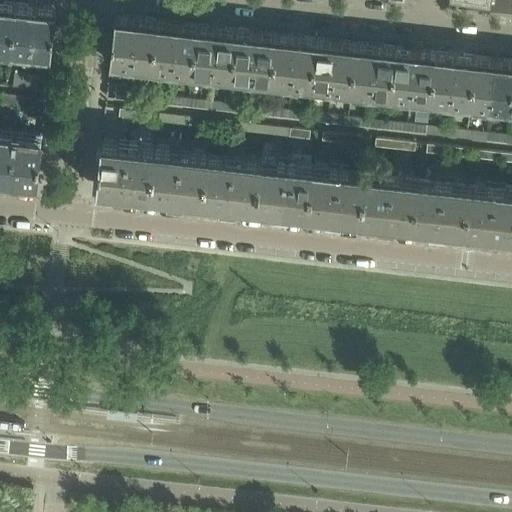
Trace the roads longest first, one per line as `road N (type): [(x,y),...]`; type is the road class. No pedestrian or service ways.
road 1 (secondary): [(511,449),(0,387)]
road 2 (secondary): [(0,447),(511,503)]
road 3 (residential): [(67,211),(511,262)]
road 4 (residential): [(92,0),(67,211)]
road 5 (residential): [(423,20),(248,0)]
